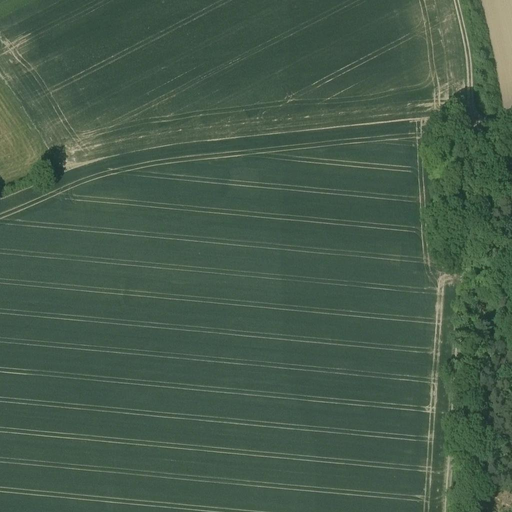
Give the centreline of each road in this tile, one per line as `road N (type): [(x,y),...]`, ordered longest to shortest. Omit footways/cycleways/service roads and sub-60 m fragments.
road 1 (track): [(447,511),(476,125)]
road 2 (track): [(455,0),(476,125),(511,121)]
